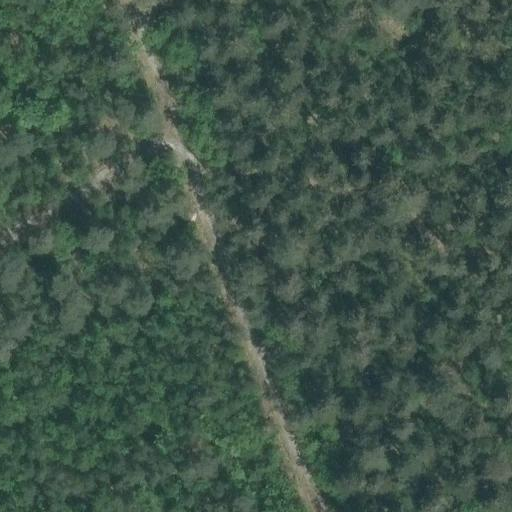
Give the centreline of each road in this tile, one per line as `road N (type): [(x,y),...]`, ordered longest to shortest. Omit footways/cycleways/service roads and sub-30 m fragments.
road 1 (unknown): [(313,511),(179,140)]
road 2 (track): [(0,242),(160,134)]
road 3 (unknown): [(179,140),(125,12)]
